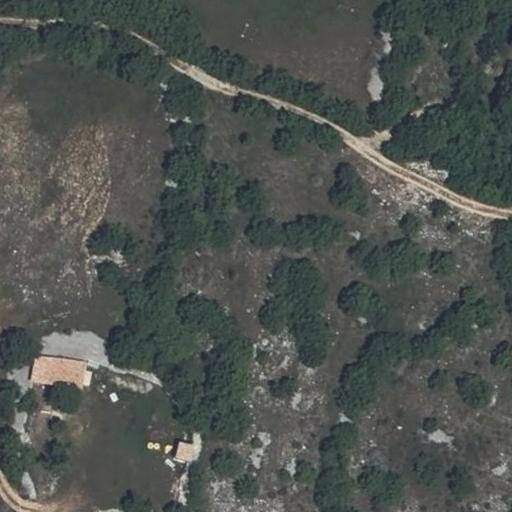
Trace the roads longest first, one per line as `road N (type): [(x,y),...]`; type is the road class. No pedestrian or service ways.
road 1 (track): [(0,18),(132,30),(215,87),(295,109),(363,148)]
road 2 (track): [(363,148),(423,109),(495,88),(511,52)]
road 3 (track): [(0,479),(9,499),(38,510),(73,502),(107,478),(125,436)]
road 4 (track): [(363,148),(484,212),(511,217)]
